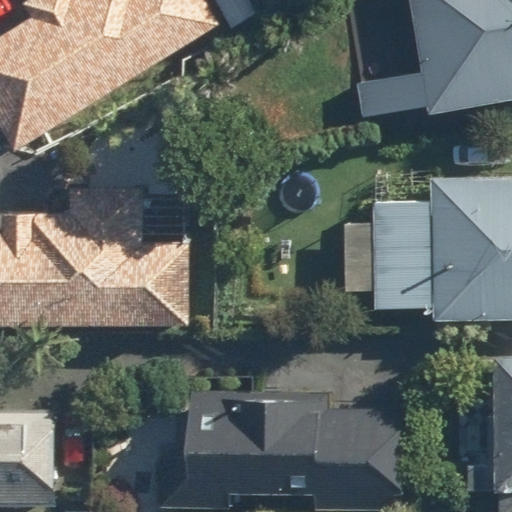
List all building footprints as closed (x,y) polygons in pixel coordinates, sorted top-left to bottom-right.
[(44,0),(47,4),(0,36),(0,98),(36,152),(242,11),(234,0),(44,0)] [(511,0),(434,0),(445,55),(367,70),(375,112),(511,86),(511,0)] [(455,294),(456,310),(511,310),(511,162),(454,163),(455,187),(396,188),(396,295),(455,294)] [(0,325),(210,325),(210,176),(91,176),(91,198),(0,198),(0,325)] [(381,511),(419,511),(426,406),(347,401),(348,383),(207,375),(200,502),(381,511)] [(0,485),(76,487),(77,407),(0,406),(0,485)]
